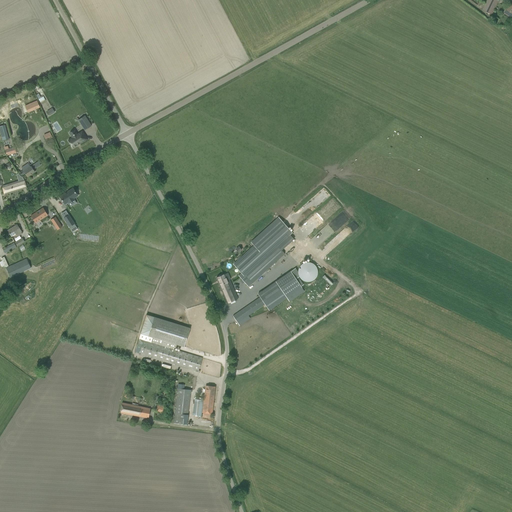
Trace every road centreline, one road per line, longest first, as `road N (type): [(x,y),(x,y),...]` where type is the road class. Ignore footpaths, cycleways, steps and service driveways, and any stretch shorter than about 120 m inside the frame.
road 1 (unclassified): [(242,511),(216,429),(226,371),(220,321),(124,130)]
road 2 (unclassified): [(124,130),(372,0)]
road 3 (unclassified): [(0,213),(124,130)]
road 4 (unclassified): [(124,130),(54,0)]
